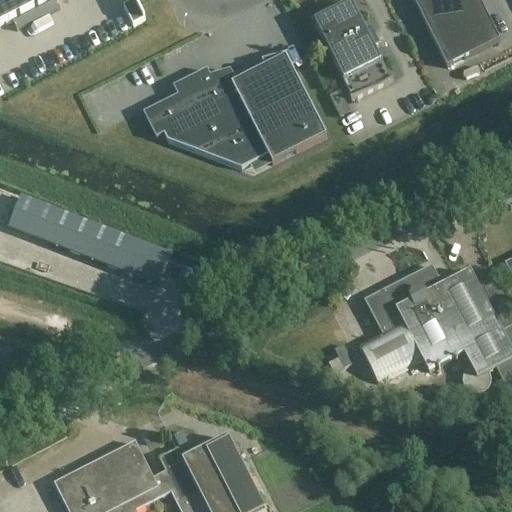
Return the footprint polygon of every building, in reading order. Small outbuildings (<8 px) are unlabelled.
[(0,0),(0,28),(57,0),(0,0)] [(478,0),(411,0),(447,70),(500,43),(478,0)] [(136,3),(134,4),(123,10),(133,28),(145,22),(136,3)] [(379,48),(373,34),(367,37),(352,7),(354,6),(354,5),(312,27),(312,28),(314,27),(352,102),(351,103),(351,104),(393,83),(392,81),(391,82),(374,50),(379,48)] [(207,73),(173,90),(178,99),(143,116),(156,142),(161,141),(167,145),(242,173),(268,159),(272,167),(327,140),(286,60),(233,88),(228,78),(213,85),(207,73)] [(9,234),(84,260),(159,289),(171,258),(59,214),(22,200),(15,218),(9,234)] [(365,304),(382,336),(358,348),(379,388),(423,365),(429,376),(465,357),(472,370),(470,371),(468,372),(467,374),(466,376),(465,377),(464,379),(463,381),(463,383),(464,386),(464,388),(465,390),(466,391),(467,393),(469,394),(471,395),(473,396),(475,397),(477,397),(479,397),(481,396),(483,396),(485,395),(486,394),(488,392),(489,391),(490,389),(490,387),(491,385),(491,383),(491,381),(491,379),(490,378),(489,376),(488,374),(496,370),(511,399),(511,328),(502,334),(471,275),(443,290),(432,269),(365,304)] [(324,357),(335,376),(354,365),(344,347),(324,357)] [(142,511),(171,497),(178,511),(263,511),(228,441),(196,457),(184,463),(178,453),(159,462),(168,480),(156,486),(136,446),(54,488),(66,511),(142,511)]
